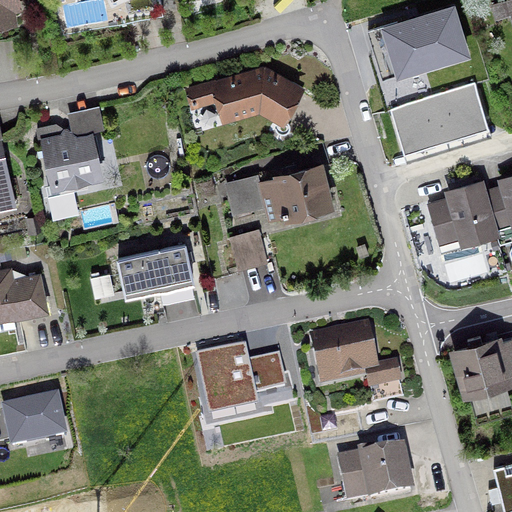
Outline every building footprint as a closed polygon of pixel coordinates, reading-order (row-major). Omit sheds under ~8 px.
[(5,0),(0,0),(0,23),(9,22),(5,0)] [(398,79),(469,58),(454,9),(383,31),(398,79)] [(280,121),(281,120),(297,90),(262,71),(253,74),(249,72),(239,75),(237,78),(214,85),(213,82),(187,90),(191,107),(217,99),(223,119),(258,109),(280,121)] [(474,87),(393,111),(406,153),(487,129),(474,87)] [(103,127),(98,107),(69,114),(74,134),(103,127)] [(96,176),(88,137),(77,139),(64,130),(58,139),(43,142),(53,185),(75,181),(85,187),(92,177),(96,176)] [(0,207),(11,205),(0,157),(0,207)] [(328,206),(317,167),(296,173),(294,164),(281,168),(283,176),(258,182),(267,220),(285,215),(286,217),(328,206)] [(502,190),(483,196),(491,223),(510,218),(511,226),(511,176),(499,180),(502,190)] [(493,232),(491,223),(483,196),(479,183),(445,192),(448,202),(429,208),(438,240),(435,241),(439,253),(461,247),(460,241),(493,232)] [(263,261),(263,260),(256,232),(229,239),(237,268),(263,261)] [(190,278),(183,245),(116,259),(123,292),(190,278)] [(21,316),(44,311),(36,276),(10,282),(8,270),(0,271),(0,310),(8,309),(10,318),(21,316)] [(364,371),(370,399),(400,392),(394,364),(374,368),(365,327),(311,339),(320,380),(364,371)] [(511,377),(511,342),(511,339),(496,343),(496,340),(480,344),(478,337),(465,340),(467,348),(452,352),(463,393),(507,382),(506,379),(511,377)] [(245,344),(199,354),(211,408),(256,399),(254,388),(284,381),(278,354),(248,360),(245,344)] [(13,445),(66,434),(58,398),(5,410),(13,445)] [(369,498),(408,490),(400,450),(373,456),(371,449),(359,451),(359,454),(337,459),(345,501),(368,496),(369,498)] [(511,511),(511,463),(491,469),(502,511),(511,511)]
